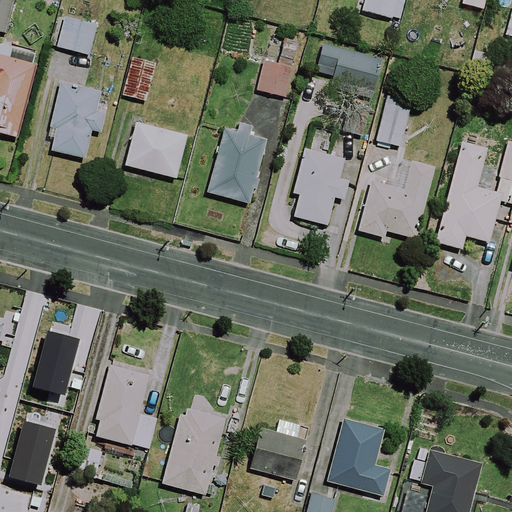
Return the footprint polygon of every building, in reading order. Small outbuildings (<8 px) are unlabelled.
[(0,0),(0,35),(4,36),(13,0),(0,0)] [(317,0),(315,8),(336,14),(340,0),(317,0)] [(363,0),(360,14),(393,21),(398,0),(363,0)] [(485,0),(461,0),(460,6),(481,13),(485,0)] [(511,10),(510,10),(503,38),(511,40),(511,10)] [(95,28),(62,19),(54,49),(87,58),(95,28)] [(380,62),(321,47),(313,74),(331,79),(328,89),(370,99),(380,62)] [(34,68),(0,59),(0,137),(16,141),(34,68)] [(154,66),(130,60),(120,98),(144,104),(154,66)] [(289,68),(261,62),(254,93),(282,100),(289,68)] [(98,94),(63,85),(48,139),(54,141),(50,153),(83,161),(90,132),(99,134),(106,106),(95,103),(98,94)] [(411,108),(386,100),(372,142),(397,150),(411,108)] [(185,138),(135,124),(123,168),(173,181),(185,138)] [(263,144),(224,134),(208,196),(247,206),(263,144)] [(486,245),(497,205),(511,208),(511,204),(511,144),(506,143),(492,196),(474,191),(485,152),(460,145),(433,245),(460,252),(463,239),(486,245)] [(292,219),(326,227),(332,201),(342,203),(346,184),(336,182),(340,162),(302,154),(292,195),(297,196),(292,219)] [(432,170),(401,162),(396,181),(388,179),(386,189),(368,184),(355,234),(383,241),(385,234),(414,242),(432,170)] [(70,358),(25,346),(15,387),(60,398),(70,358)] [(148,376),(106,366),(89,437),(147,451),(154,420),(138,416),(148,376)] [(69,426),(76,400),(63,396),(56,422),(69,426)] [(45,401),(27,397),(22,416),(40,420),(45,401)] [(224,422),(189,412),(188,418),(180,415),(160,485),(202,498),(224,422)] [(381,431),(344,421),(327,485),(391,503),(398,475),(371,467),(381,431)] [(304,443),(260,431),(249,472),(261,475),(255,495),(287,504),(304,443)] [(468,511),(480,465),(414,449),(406,481),(430,486),(423,511),(468,511)] [(226,480),(212,476),(204,507),(219,510),(226,480)] [(331,511),(334,503),(311,496),(306,511),(331,511)]
